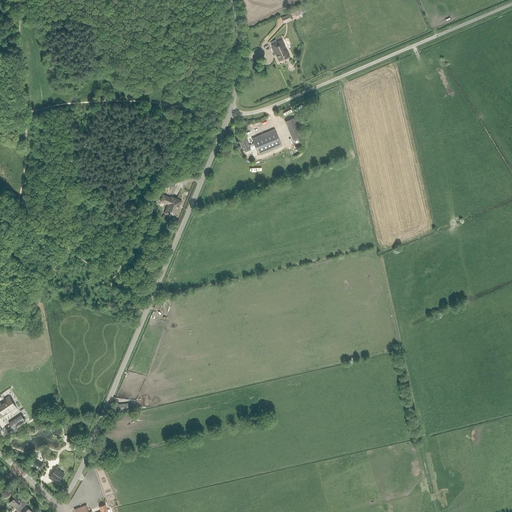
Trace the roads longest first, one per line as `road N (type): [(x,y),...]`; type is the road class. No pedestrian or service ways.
road 1 (unclassified): [(59,507),(229,110)]
road 2 (unclassified): [(229,110),(261,110),(511,3)]
road 3 (track): [(226,122),(129,101),(27,112)]
